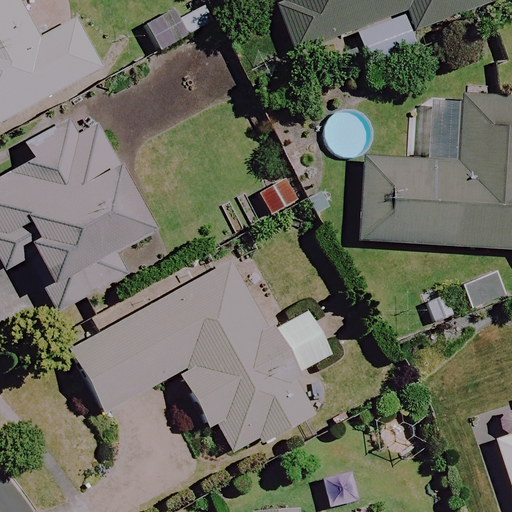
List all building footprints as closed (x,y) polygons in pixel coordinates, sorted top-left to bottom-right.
[(37,44),(13,0),(0,0),(0,123),(100,71),(75,24),(37,44)] [(277,0),(296,53),(407,15),(412,31),(487,5),(485,0),(277,0)] [(511,253),(511,104),(432,100),(428,167),(363,163),(359,245),(511,253)] [(148,237),(87,113),(23,145),(32,164),(0,179),(0,268),(3,273),(30,260),(55,312),(121,280),(109,256),(148,237)] [(287,323),(247,254),(67,355),(102,416),(176,375),(227,465),(317,415),(296,378),(330,359),(305,313),(287,323)] [(511,438),(494,444),(511,499),(511,438)]
